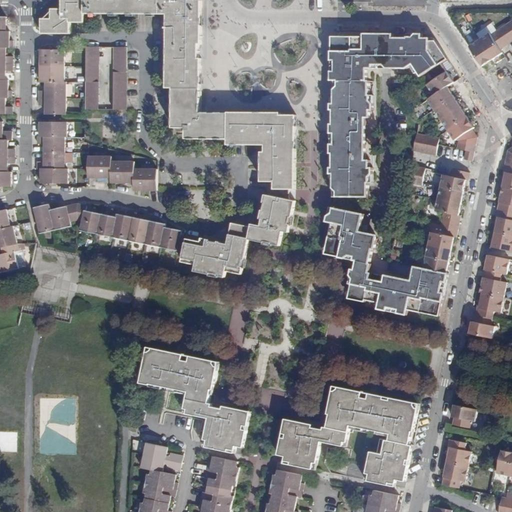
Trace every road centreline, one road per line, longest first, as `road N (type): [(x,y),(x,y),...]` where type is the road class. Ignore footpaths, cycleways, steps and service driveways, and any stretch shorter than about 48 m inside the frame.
road 1 (residential): [(23,40),(143,41),(142,140),(169,164),(236,165),(236,211),(206,229),(95,194),(27,195)]
road 2 (residential): [(495,112),(415,490)]
road 3 (residential): [(325,17),(430,19),(495,112)]
road 4 (unknown): [(214,0),(208,100),(314,105)]
road 5 (residential): [(23,40),(27,195)]
road 6 (residential): [(140,425),(190,439),(177,511)]
